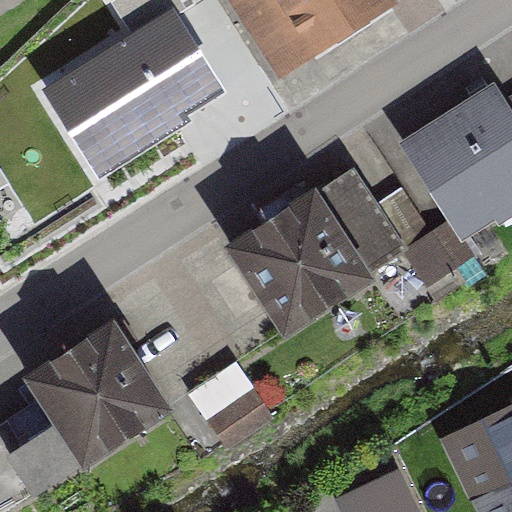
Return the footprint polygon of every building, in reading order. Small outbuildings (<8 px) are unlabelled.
[(95,150),(221,69),(176,0),(169,0),(48,78),(95,150)] [(271,0),(309,60),(402,2),(400,0),(271,0)] [(496,84),(413,136),(470,227),(511,199),(511,92),(504,97),(496,84)] [(225,232),(285,324),(342,288),(377,266),(317,173),(225,232)] [(115,316),(32,373),(91,458),(174,401),(115,316)] [(244,361),(195,391),(228,446),(278,416),(244,361)] [(511,511),(511,412),(447,442),(478,511),(511,511)] [(341,493),(349,511),(423,511),(404,466),(341,493)]
